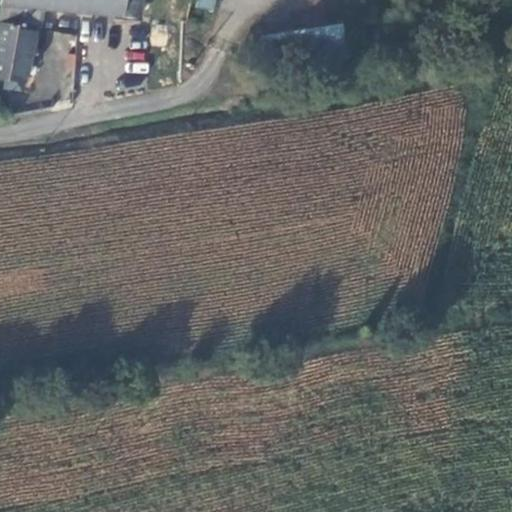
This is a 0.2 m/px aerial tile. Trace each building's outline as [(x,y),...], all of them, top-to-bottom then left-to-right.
[(0,0),(0,5),(38,9),(133,18),(135,2),(134,0),(0,0)] [(198,0),(197,8),(216,10),(217,0),(198,0)] [(36,31),(38,9),(0,5),(0,27),(27,30),(36,31)] [(337,22),(261,35),(266,65),(342,51),(337,22)] [(0,27),(0,80),(5,81),(4,89),(16,90),(17,82),(22,82),(27,30),(0,27)]
